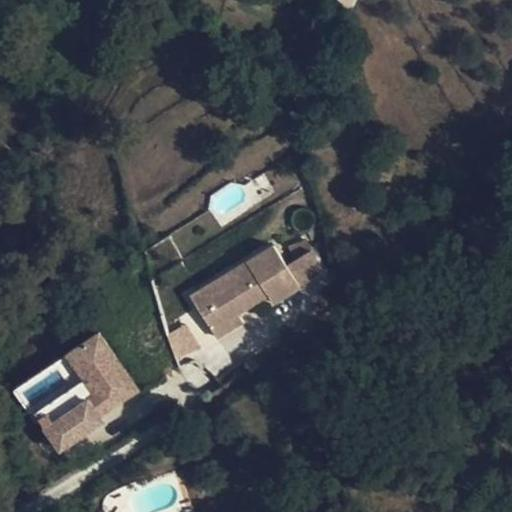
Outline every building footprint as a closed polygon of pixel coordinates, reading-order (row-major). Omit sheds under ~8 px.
[(205,288),(192,297),(204,315),(229,299),(260,279),(267,289),(293,273),(266,229),(240,246),(243,252),(200,280),(205,288)] [(240,246),(183,282),(192,297),(205,288),(200,280),(243,252),(240,246)] [(229,299),(204,315),(210,325),(236,309),(229,299)] [(93,323),(61,338),(73,366),(84,362),(90,378),(27,409),(38,435),(87,410),(83,405),(124,385),(93,323)] [(73,366),(21,393),(27,409),(90,378),(84,362),(73,366)]
